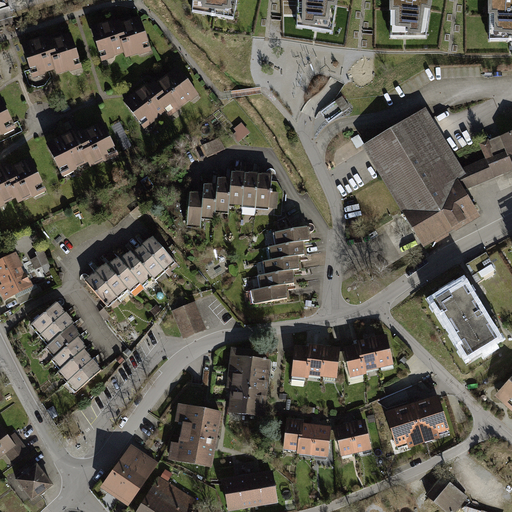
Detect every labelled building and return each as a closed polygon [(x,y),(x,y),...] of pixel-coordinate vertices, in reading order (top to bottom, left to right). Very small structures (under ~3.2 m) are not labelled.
[(191,0),(191,14),(233,20),(236,0),(191,0)] [(296,0),(297,29),(332,35),(338,0),(296,0)] [(389,0),(390,39),(426,39),(432,0),(389,0)] [(511,0),(488,0),(490,42),(511,41),(511,0)] [(113,20),(92,26),(101,58),(126,50),(127,56),(149,50),(140,17),(114,24),(113,20)] [(70,33),(22,46),(30,77),(78,65),(70,33)] [(181,71),(128,104),(144,129),(197,96),(181,71)] [(0,99),(0,131),(12,126),(0,99)] [(431,111),(367,143),(424,256),(492,221),(478,195),(511,177),(511,133),(485,147),(492,162),(464,176),(431,111)] [(242,142),(252,134),(243,124),(233,131),(242,142)] [(102,127),(49,149),(62,179),(115,157),(102,127)] [(31,158),(0,171),(0,206),(44,187),(31,158)] [(229,177),(227,203),(241,204),(244,171),(230,169),(229,177)] [(244,171),(241,204),(253,205),(256,172),(244,171)] [(256,172),(253,205),(267,207),(270,173),(256,172)] [(215,184),(213,211),(226,212),(227,203),(229,177),(216,176),(215,184)] [(201,188),(199,218),(212,219),(213,211),(215,184),(202,182),(201,188)] [(185,221),(198,222),(199,218),(201,188),(187,187),(185,221)] [(275,232),(277,245),(300,240),(308,239),(305,227),(275,232)] [(141,243),(163,269),(173,260),(151,234),(141,243)] [(269,246),(271,259),(296,254),(303,253),(300,240),(277,245),(269,246)] [(141,243),(130,251),(150,275),(153,277),(163,269),(141,243)] [(38,258),(30,261),(35,271),(42,267),(45,274),(52,271),(49,264),(50,263),(43,249),(35,253),(38,258)] [(128,249),(117,258),(137,282),(139,284),(150,275),(130,251),(128,249)] [(16,253),(0,260),(0,284),(1,286),(24,275),(21,268),(22,268),(16,253)] [(264,260),(266,273),(290,269),(298,268),(296,254),(271,259),(264,260)] [(125,288),(127,290),(137,282),(117,258),(116,256),(106,264),(125,288)] [(92,271),(114,297),(125,288),(106,264),(103,261),(92,271)] [(256,275),(259,288),(284,284),(292,282),(290,269),(266,273),(256,275)] [(82,279),(104,306),(114,297),(92,271),(82,279)] [(25,274),(24,275),(1,286),(0,286),(0,293),(4,302),(34,288),(32,284),(30,284),(25,274)] [(469,280),(432,302),(466,361),(504,340),(469,280)] [(249,289),(251,303),(285,298),(284,284),(259,288),(249,289)] [(194,303),(174,312),(184,337),(205,329),(194,303)] [(57,304),(33,325),(50,345),(47,347),(56,357),(53,359),(62,370),(59,372),(76,392),(101,371),(84,351),(86,349),(78,339),(81,336),(72,326),(74,324),(57,304)] [(343,346),(351,377),(390,367),(383,337),(343,346)] [(337,349),(295,347),(293,375),(335,377),(337,349)] [(268,360),(232,357),(226,411),(262,415),(268,360)] [(511,373),(492,394),(511,413),(511,373)] [(437,395),(384,411),(395,447),(406,444),(407,448),(439,438),(438,432),(447,429),(437,395)] [(219,411),(178,404),(169,459),(210,466),(219,411)] [(330,424),(289,417),(283,450),(325,457),(330,424)] [(332,425),(340,455),(371,447),(364,417),(332,425)] [(32,455),(7,421),(0,426),(0,455),(5,453),(15,467),(32,455)] [(102,491),(126,508),(157,463),(133,446),(102,491)] [(41,464),(19,481),(34,501),(56,484),(41,464)] [(272,473),(220,482),(226,510),(277,501),(272,473)] [(159,478),(137,511),(193,511),(199,503),(159,478)] [(461,511),(471,499),(444,479),(431,496),(452,511),(461,511)]
